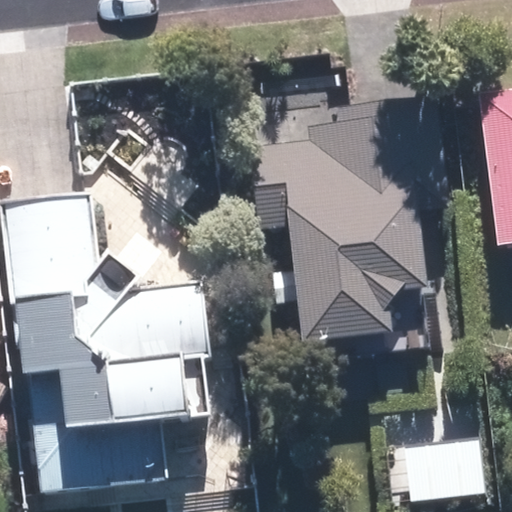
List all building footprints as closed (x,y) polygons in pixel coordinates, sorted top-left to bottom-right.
[(511,98),(472,103),(490,259),(511,256),(511,98)] [(286,366),(422,359),(415,219),(446,217),(441,120),(303,127),(304,150),(242,153),(246,237),(280,236),(286,366)] [(27,389),(34,500),(159,492),(155,432),(207,429),(198,293),(92,299),(86,208),(0,214),(12,390),(27,389)] [(477,412),(378,419),(385,511),(484,503),(477,412)] [(159,511),(158,502),(110,508),(110,511),(159,511)]
